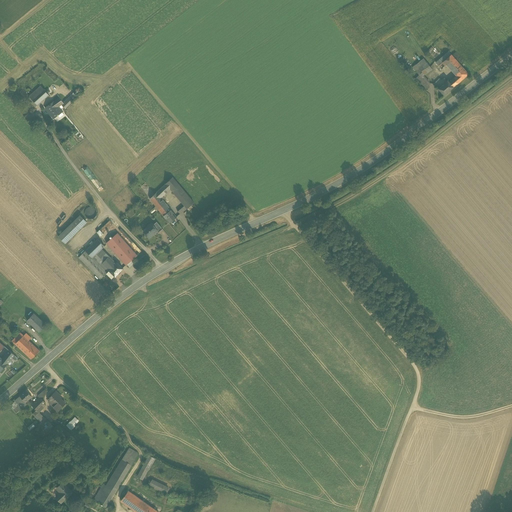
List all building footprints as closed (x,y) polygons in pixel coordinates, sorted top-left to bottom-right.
[(434,84),(444,96),(457,84),(468,74),(448,51),(436,63),(439,66),(442,63),(445,66),(446,65),(456,76),(449,82),(447,81),(446,82),(443,79),(441,81),(439,79),(434,84)] [(424,59),(412,67),(419,75),(421,73),(423,76),(432,69),(424,59)] [(430,82),(423,76),(421,73),(419,75),(416,78),(427,90),(430,87),(430,82)] [(31,95),(40,105),(52,94),(43,85),(31,95)] [(57,100),(47,107),(56,120),(65,113),(60,107),(67,102),(64,98),(58,102),(57,100)] [(82,170),(86,167),(82,159),(77,161),(82,170)] [(171,224),(198,202),(175,174),(148,196),(171,224)] [(90,207),(88,208),(86,209),(85,211),(85,213),(85,214),(85,216),(87,217),(89,219),(90,219),(92,219),(95,218),(96,216),(97,214),(97,213),(96,211),(95,209),(94,208),(92,207),(90,207)] [(61,234),(68,242),(90,222),(82,214),(61,234)] [(156,222),(153,225),(158,231),(158,232),(162,229),(156,222)] [(143,232),(149,239),(158,231),(153,225),(151,223),(145,228),(146,229),(143,232)] [(122,229),(108,242),(128,264),(142,250),(122,229)] [(100,238),(80,258),(98,279),(104,274),(118,261),(105,247),(107,246),(100,238)] [(112,282),(125,268),(118,261),(104,274),(112,282)] [(33,314),(27,321),(39,333),(46,326),(33,314)] [(19,341),(15,345),(31,360),(39,351),(28,341),(24,337),(19,341)] [(0,350),(5,355),(9,351),(0,342),(0,350)] [(0,358),(7,364),(14,355),(9,351),(5,355),(5,356),(3,354),(2,356),(0,358)] [(18,405),(20,407),(25,402),(31,397),(26,390),(15,401),(10,406),(16,412),(19,410),(16,407),(18,405)] [(37,396),(39,397),(41,398),(47,393),(44,390),(37,396)] [(51,404),(58,411),(65,403),(61,399),(59,396),(60,395),(57,392),(56,394),(54,392),(47,400),(51,404)] [(39,397),(31,406),(36,411),(40,407),(45,402),(41,398),(39,397)] [(16,407),(19,410),(20,411),(27,405),(25,402),(20,407),(18,405),(16,407)] [(42,409),(40,407),(36,411),(33,414),(35,416),(34,416),(43,426),(41,428),(45,431),(47,429),(49,431),(53,427),(39,412),(42,409)] [(71,430),(79,421),(75,417),(66,425),(71,430)] [(93,500),(105,507),(137,455),(129,449),(106,486),(103,484),(93,500)] [(149,456),(137,477),(142,479),(154,458),(149,456)] [(168,488),(153,480),(149,486),(165,494),(168,488)] [(71,492),(62,483),(57,488),(61,493),(56,497),(61,502),(71,492)] [(157,511),(128,491),(121,501),(136,511),(157,511)]
